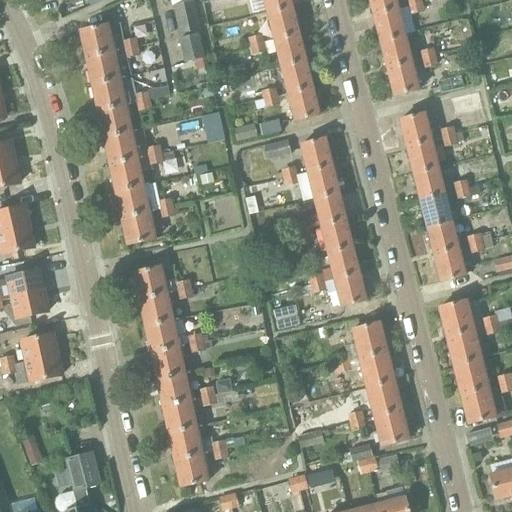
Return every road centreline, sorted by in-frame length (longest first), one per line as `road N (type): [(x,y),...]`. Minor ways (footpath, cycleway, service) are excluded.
road 1 (residential): [(135,511),(25,45),(0,0)]
road 2 (residential): [(334,0),(459,511)]
